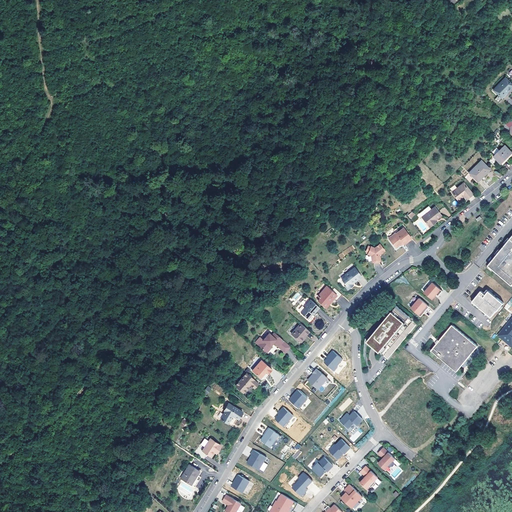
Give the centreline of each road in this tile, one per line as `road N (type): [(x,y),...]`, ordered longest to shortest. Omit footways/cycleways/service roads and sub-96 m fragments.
road 1 (residential): [(204,511),(270,402),(340,321)]
road 2 (track): [(37,0),(52,104),(10,192)]
road 3 (unclassified): [(445,397),(437,371),(410,349),(464,281),(428,253)]
road 4 (residential): [(382,433),(357,376),(355,336),(340,321)]
road 5 (track): [(0,15),(65,66),(102,73)]
